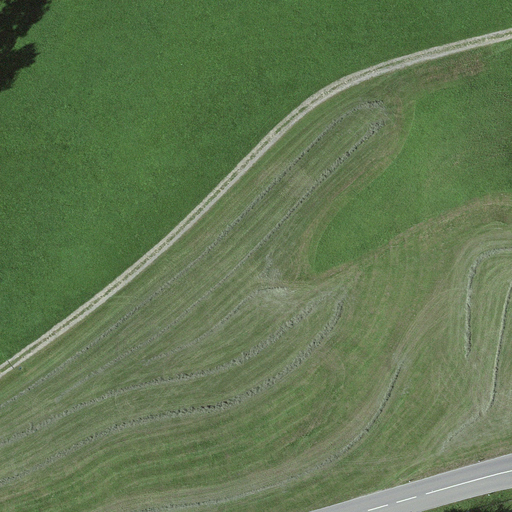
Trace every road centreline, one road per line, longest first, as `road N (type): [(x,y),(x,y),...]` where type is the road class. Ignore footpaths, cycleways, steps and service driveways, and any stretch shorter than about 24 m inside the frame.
road 1 (track): [(0,372),(97,303),(288,123),(336,88),(511,33)]
road 2 (tertiary): [(365,511),(511,472)]
